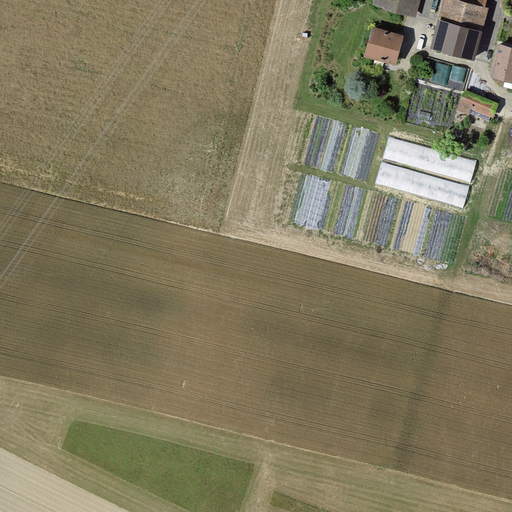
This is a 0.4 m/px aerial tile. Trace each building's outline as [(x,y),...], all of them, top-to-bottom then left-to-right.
[(374,0),(373,5),(414,17),(419,0),(374,0)] [(486,0),(443,0),(430,48),(473,60),(487,9),(484,8),(486,0)] [(402,35),(371,26),(363,54),(394,63),(402,35)] [(511,46),(497,43),(489,77),(511,81),(511,46)] [(465,81),(469,68),(442,61),(438,74),(465,81)] [(497,103),(464,89),(455,110),(468,115),(470,109),(491,117),(497,103)]
